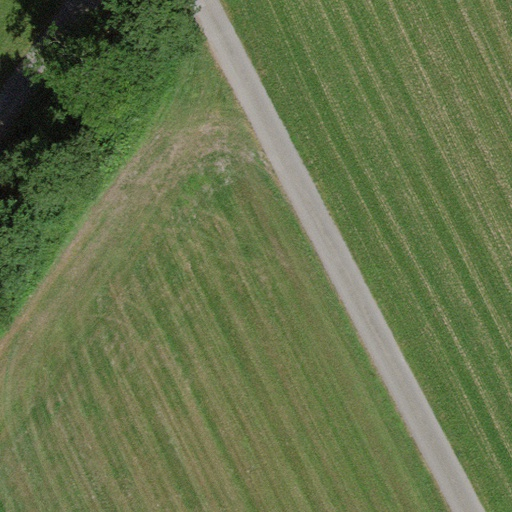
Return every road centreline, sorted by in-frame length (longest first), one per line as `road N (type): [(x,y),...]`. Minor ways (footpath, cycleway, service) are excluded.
road 1 (track): [(470,511),(204,0)]
road 2 (track): [(83,0),(0,119)]
